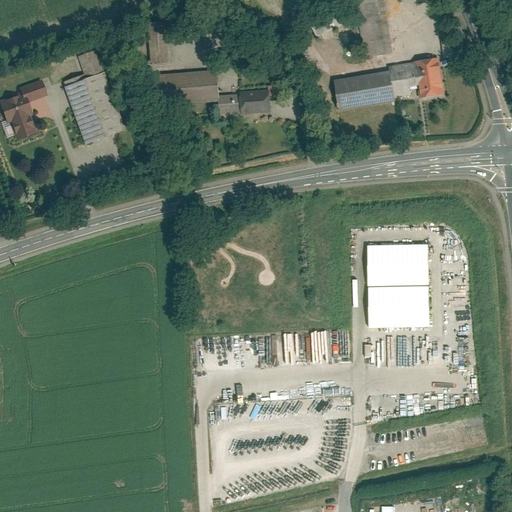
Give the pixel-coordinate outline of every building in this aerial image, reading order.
[(397,51),(388,0),(358,0),(369,56),(397,51)] [(316,23),(321,36),(340,27),(334,15),(316,23)] [(170,50),(169,23),(155,23),(155,33),(154,33),(155,51),(170,50)] [(445,37),(448,57),(460,55),(457,36),(445,37)] [(84,55),(92,78),(112,71),(104,49),(84,55)] [(445,66),(444,57),(419,61),(419,63),(395,67),(395,71),(399,93),(417,91),(416,86),(423,85),(425,98),(450,94),(448,85),(450,85),(447,65),(445,66)] [(221,70),(186,73),(188,103),(223,101),(223,96),(221,70)] [(92,78),(71,85),(92,144),(132,130),(112,71),(92,78)] [(395,71),(342,79),(346,109),(400,100),(399,93),(395,71)] [(50,94),(45,79),(22,87),(24,94),(27,101),(34,99),(50,94)] [(284,98),(283,85),(274,85),(274,89),(275,98),(284,98)] [(247,91),(248,112),(276,110),(275,98),(274,89),(247,91)] [(24,94),(3,101),(11,122),(14,121),(35,114),(38,113),(34,99),(27,101),(24,94)] [(224,112),(246,110),(245,94),(223,96),(223,101),(224,112)] [(35,114),(14,121),(20,139),(41,132),(35,114)] [(435,244),(369,245),(370,287),(435,286),(435,244)] [(435,286),(370,287),(370,327),(436,326),(435,286)]
